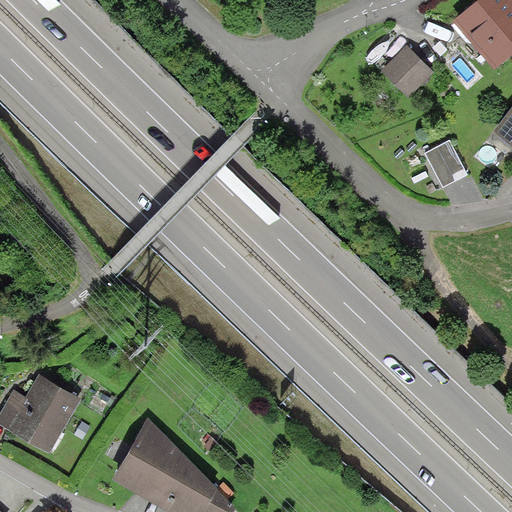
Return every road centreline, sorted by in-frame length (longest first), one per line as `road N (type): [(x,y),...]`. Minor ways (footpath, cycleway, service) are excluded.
road 1 (motorway): [(0,44),(484,511)]
road 2 (motorway): [(511,457),(35,0)]
road 3 (residential): [(511,210),(402,219),(277,95)]
road 4 (track): [(499,364),(428,269),(402,219)]
road 5 (residential): [(0,143),(99,279)]
road 6 (residential): [(380,8),(344,20),(258,78)]
